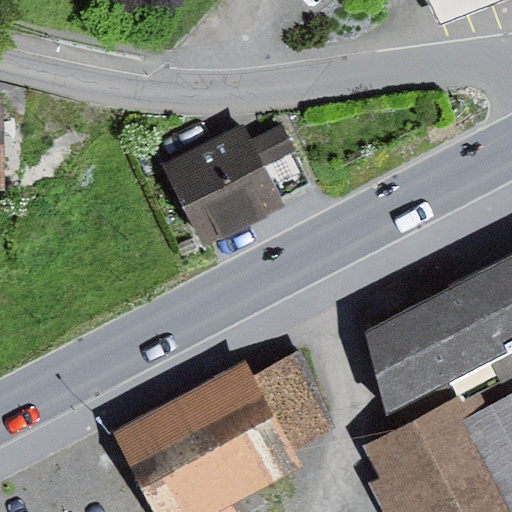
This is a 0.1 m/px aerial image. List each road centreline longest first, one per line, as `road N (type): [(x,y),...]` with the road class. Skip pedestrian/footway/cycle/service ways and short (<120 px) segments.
road 1 (primary): [(511,149),(0,415)]
road 2 (residential): [(511,71),(453,64),(256,90),(155,94),(0,65)]
